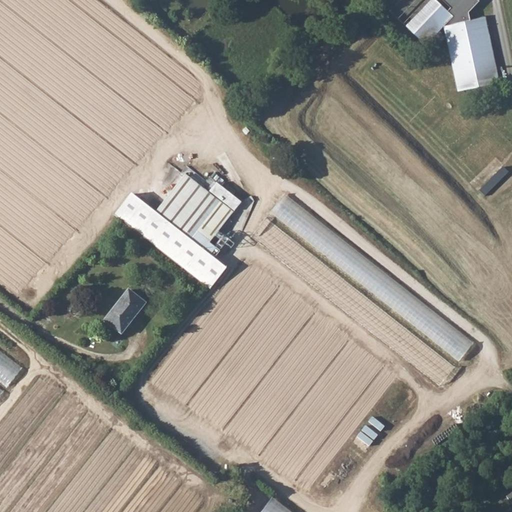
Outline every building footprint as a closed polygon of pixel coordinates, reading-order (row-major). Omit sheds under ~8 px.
[(432,0),(408,27),(426,44),(444,26),(456,81),(468,89),(500,82),(485,17),(472,21),(469,12),(480,1),(478,0),(432,0)] [(187,175),(157,212),(181,232),(193,241),(200,232),(213,242),(236,214),(187,175)] [(128,289),(104,320),(122,334),(146,303),(138,296),(128,289)] [(374,440),(379,434),(367,425),(362,431),(374,440)] [(360,432),(346,452),(359,461),(373,440),(360,432)] [(241,497),(235,504),(240,507),(245,500),(241,497)]
